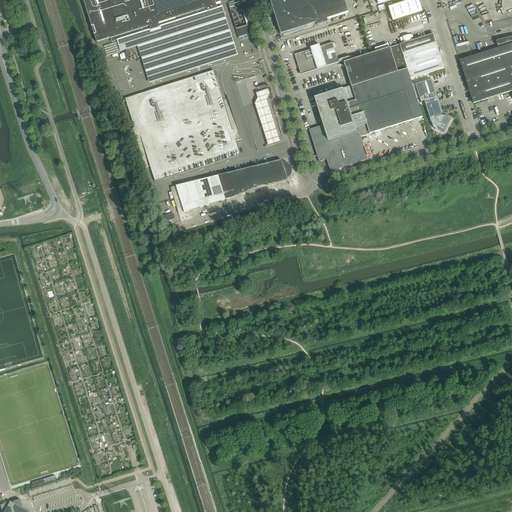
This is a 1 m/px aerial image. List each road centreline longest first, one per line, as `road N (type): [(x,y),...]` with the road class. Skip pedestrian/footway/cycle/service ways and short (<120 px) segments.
road 1 (residential): [(78,223),(162,475)]
road 2 (tertiary): [(318,179),(304,159),(253,0)]
road 3 (unclassified): [(318,179),(303,194),(165,230)]
road 4 (tertiary): [(475,141),(334,182),(318,179)]
road 5 (tertiary): [(53,211),(4,66)]
road 6 (unclassified): [(475,141),(430,0)]
road 7 (unknown): [(126,78),(131,61),(232,30)]
